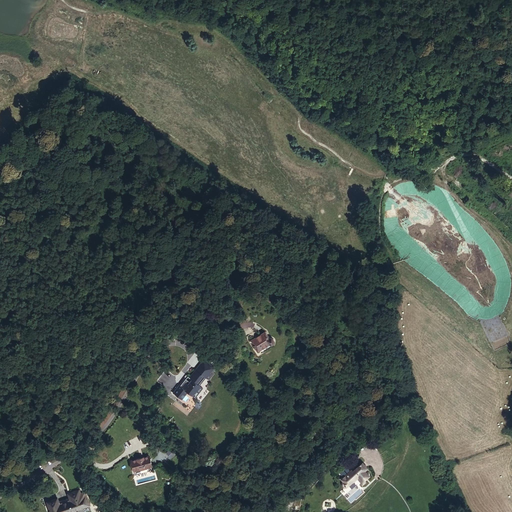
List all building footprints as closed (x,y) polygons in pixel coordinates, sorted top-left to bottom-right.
[(251,342),(257,351),(270,343),(271,343),(272,343),(273,343),(274,342),(274,341),(275,340),(274,338),(273,337),(272,337),(270,338),(269,338),(266,333),(251,342)] [(188,377),(196,384),(203,375),(195,368),(188,377)] [(196,395),(202,388),(196,384),(188,377),(186,379),(190,383),(188,386),(186,384),(182,388),(180,386),(175,392),(183,399),(189,392),(193,395),(194,394),(196,395)] [(357,444),(363,439),(358,435),(353,440),(357,444)] [(361,447),(366,442),(363,439),(357,444),(361,447)] [(165,452),(170,458),(175,454),(170,448),(165,452)] [(134,470),(152,466),(149,455),(131,460),(134,470)] [(364,470),(368,466),(364,462),(354,470),(353,469),(343,478),(345,481),(344,482),(344,483),(344,484),(344,485),(345,486),(346,486),(347,486),(348,486),(358,477),(358,476),(364,470)] [(368,475),(364,470),(358,476),(358,477),(359,476),(360,477),(363,480),(364,479),(368,475)] [(50,511),(71,511),(89,505),(84,493),(81,494),(79,490),(67,494),(69,499),(71,498),(72,501),(59,506),(57,503),(59,503),(57,499),(47,503),(50,511)]
